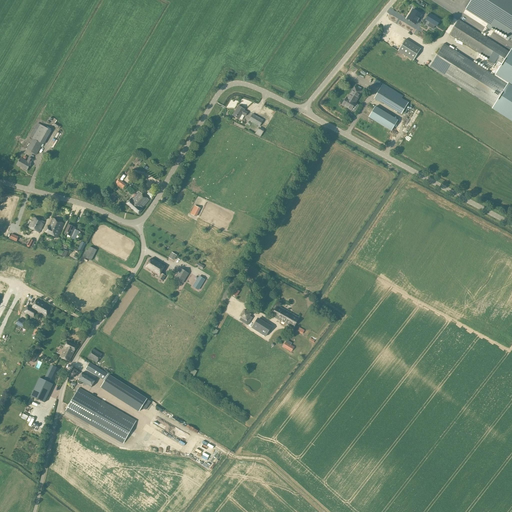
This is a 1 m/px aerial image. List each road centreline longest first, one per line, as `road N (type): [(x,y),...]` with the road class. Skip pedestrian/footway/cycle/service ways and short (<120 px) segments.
road 1 (unclassified): [(34,511),(69,365),(138,266),(137,221)]
road 2 (tertiary): [(137,221),(221,90),(246,84),(302,110)]
road 3 (tertiary): [(302,110),(511,224)]
road 4 (unclassified): [(302,110),(395,0)]
road 5 (tertiary): [(137,221),(0,182)]
